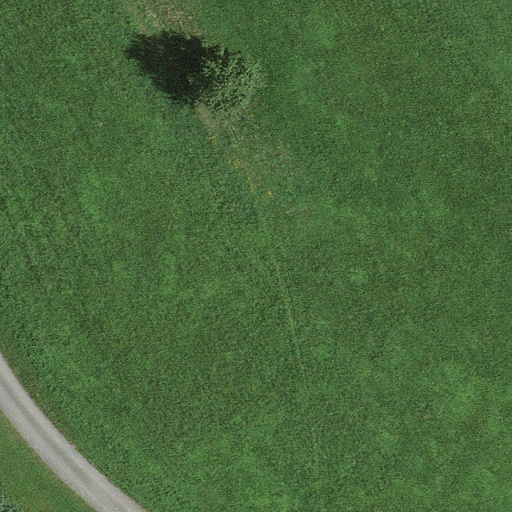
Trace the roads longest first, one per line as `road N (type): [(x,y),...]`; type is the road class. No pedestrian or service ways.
road 1 (track): [(0,371),(123,511)]
road 2 (track): [(249,154),(145,0)]
